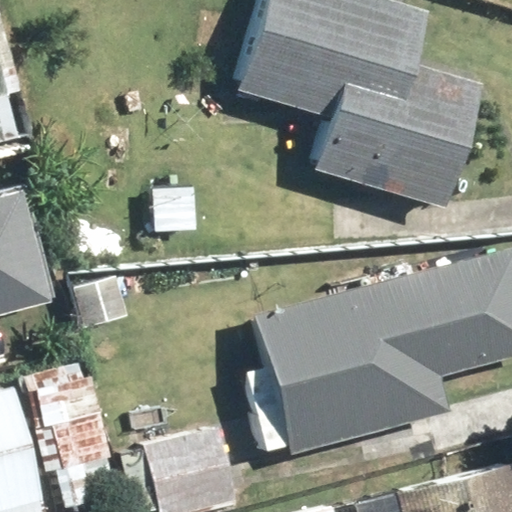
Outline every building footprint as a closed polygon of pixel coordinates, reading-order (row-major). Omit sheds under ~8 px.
[(408,57),(422,6),(402,0),(262,0),(237,87),(328,113),(313,166),(442,203),(478,77),(408,57)] [(0,98),(19,93),(0,24),(0,98)] [(9,186),(0,188),(0,308),(38,299),(9,186)] [(288,452),(444,409),(434,374),(511,352),(511,243),(250,316),(288,452)] [(64,511),(63,505),(120,491),(88,367),(0,389),(0,511),(64,511)] [(217,429),(145,444),(159,511),(170,511),(231,499),(217,429)] [(511,511),(511,463),(305,511),(511,511)]
